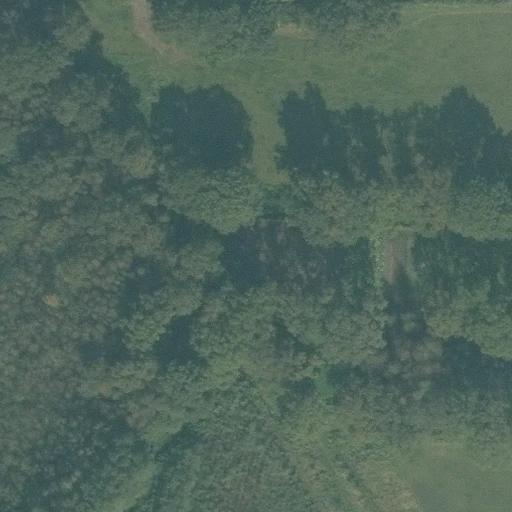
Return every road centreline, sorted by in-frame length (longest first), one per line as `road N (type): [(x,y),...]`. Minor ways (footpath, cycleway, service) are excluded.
road 1 (track): [(306,426),(65,0)]
road 2 (track): [(306,426),(511,428)]
